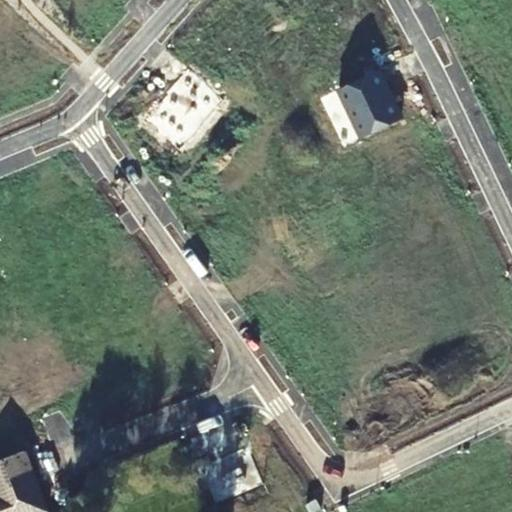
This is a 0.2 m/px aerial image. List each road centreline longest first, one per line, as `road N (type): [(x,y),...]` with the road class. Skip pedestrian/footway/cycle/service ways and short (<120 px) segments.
road 1 (residential): [(511,408),(381,471),(345,476),(320,464),(76,117)]
road 2 (residential): [(398,0),(511,231)]
road 3 (residential): [(178,0),(76,117)]
